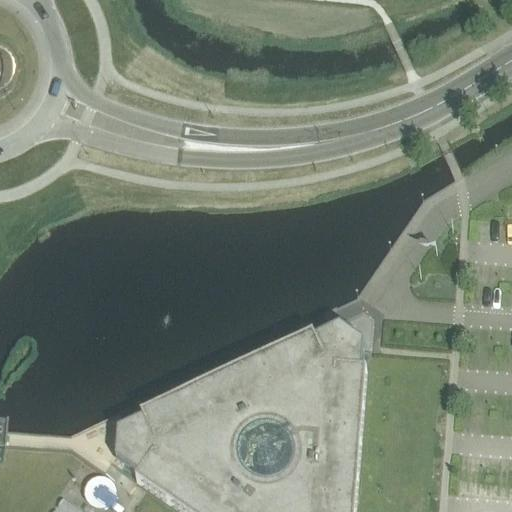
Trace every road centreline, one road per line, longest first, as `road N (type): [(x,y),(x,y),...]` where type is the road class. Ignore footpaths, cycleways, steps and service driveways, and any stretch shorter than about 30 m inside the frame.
road 1 (unclassified): [(252,148),(364,134),(511,62)]
road 2 (unclassified): [(37,121),(182,158),(252,148)]
road 3 (unclassified): [(252,148),(95,101),(56,75)]
